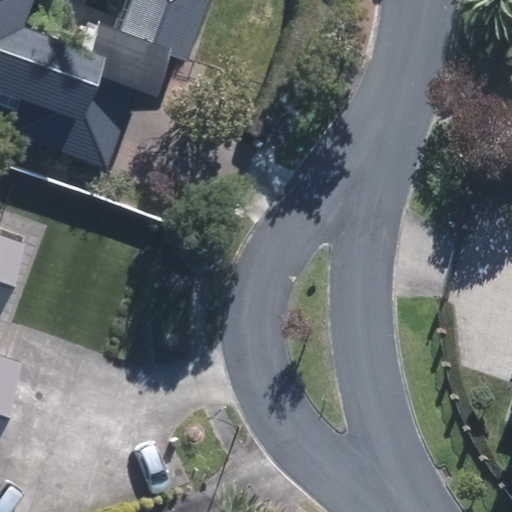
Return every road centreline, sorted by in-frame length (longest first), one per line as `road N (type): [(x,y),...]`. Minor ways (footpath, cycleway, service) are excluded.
road 1 (residential): [(402,511),(301,436),(269,401),(255,363),(258,316),(276,273),(363,166)]
road 2 (residential): [(363,166),(360,325),(371,403),(403,511)]
road 3 (residential): [(418,0),(363,166)]
